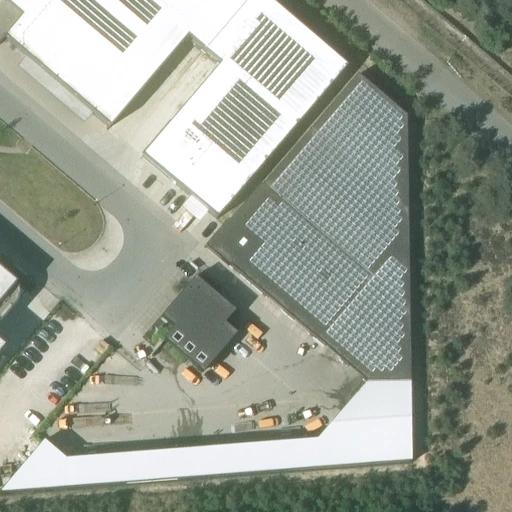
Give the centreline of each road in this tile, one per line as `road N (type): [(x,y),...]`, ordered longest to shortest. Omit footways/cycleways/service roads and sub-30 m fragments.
road 1 (unclassified): [(0,226),(101,313),(163,241),(0,102)]
road 2 (unclassified): [(434,79),(341,0)]
